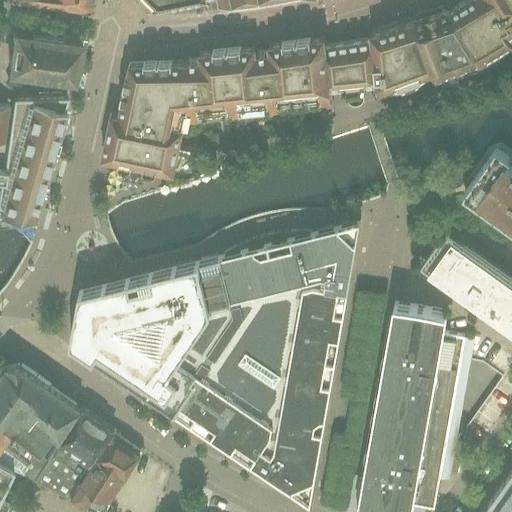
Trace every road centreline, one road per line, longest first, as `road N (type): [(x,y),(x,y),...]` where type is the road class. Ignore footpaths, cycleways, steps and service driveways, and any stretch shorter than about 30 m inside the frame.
road 1 (residential): [(0,335),(42,343),(183,449)]
road 2 (residential): [(183,449),(290,511)]
